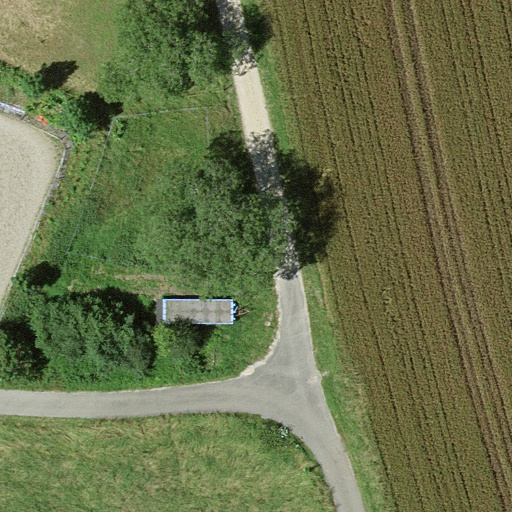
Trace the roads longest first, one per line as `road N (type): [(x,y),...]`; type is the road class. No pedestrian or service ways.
road 1 (unclassified): [(343,511),(311,402),(96,414),(0,406)]
road 2 (track): [(311,402),(218,0)]
